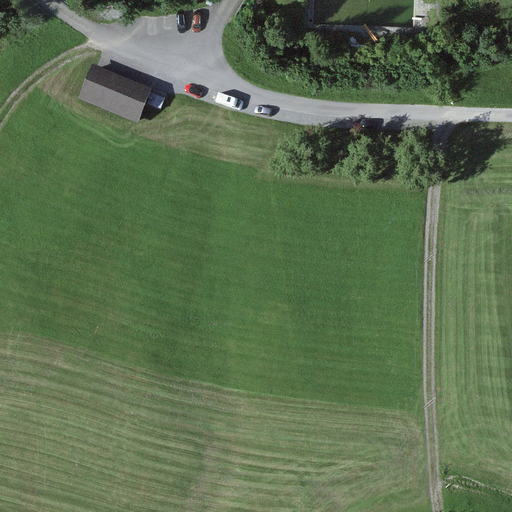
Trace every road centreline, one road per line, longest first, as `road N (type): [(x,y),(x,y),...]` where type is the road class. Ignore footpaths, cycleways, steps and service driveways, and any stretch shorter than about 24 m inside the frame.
road 1 (track): [(443,115),(428,274),(440,511)]
road 2 (track): [(107,41),(34,79),(0,120)]
